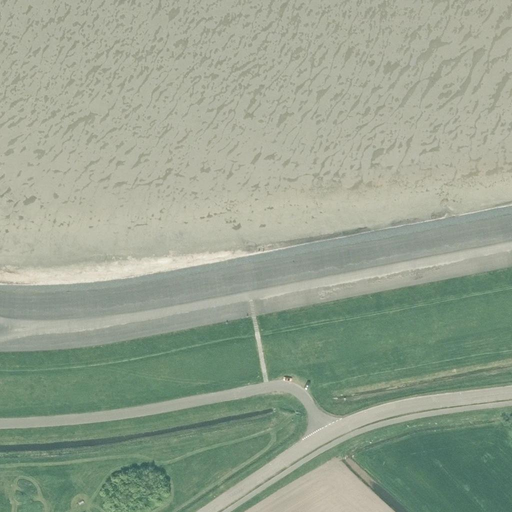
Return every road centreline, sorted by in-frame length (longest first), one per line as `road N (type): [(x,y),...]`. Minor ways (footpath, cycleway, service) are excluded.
road 1 (unclassified): [(0,423),(132,412),(285,386),(303,395),(327,433)]
road 2 (tertiary): [(327,433),(396,407),(511,393)]
road 3 (tertiary): [(207,511),(327,433)]
